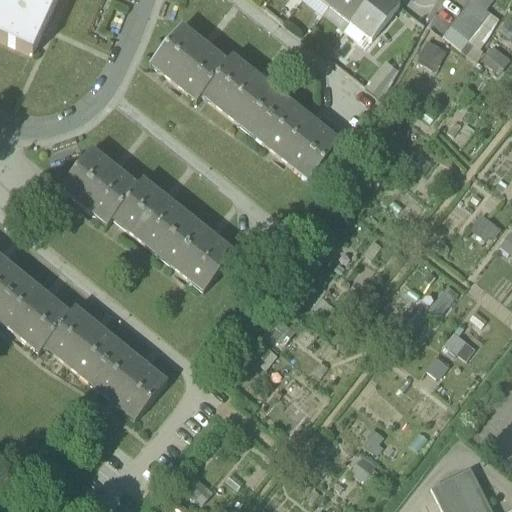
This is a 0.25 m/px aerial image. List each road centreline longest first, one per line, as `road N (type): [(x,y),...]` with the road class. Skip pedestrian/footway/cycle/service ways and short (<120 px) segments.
road 1 (residential): [(0,216),(213,395),(120,511)]
road 2 (residential): [(109,100),(282,231)]
road 3 (residential): [(232,0),(363,101)]
